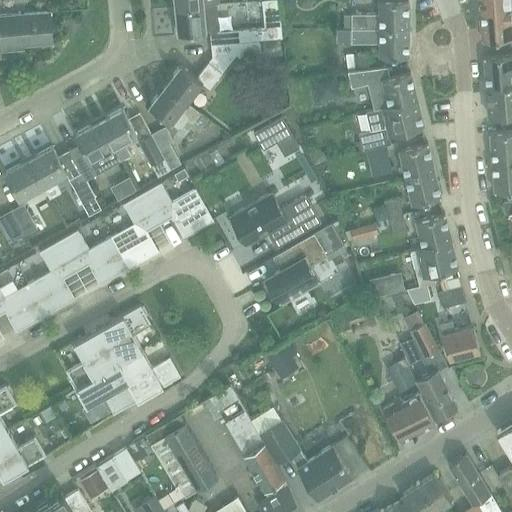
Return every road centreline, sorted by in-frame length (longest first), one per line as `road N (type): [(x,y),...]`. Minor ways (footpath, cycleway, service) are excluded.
road 1 (residential): [(0,503),(213,368),(234,336),(208,279),(179,272),(0,369)]
road 2 (residential): [(511,340),(493,309),(467,203),(456,23),(446,0)]
road 3 (tertiary): [(336,511),(511,396)]
road 4 (residential): [(0,127),(111,67),(115,0)]
